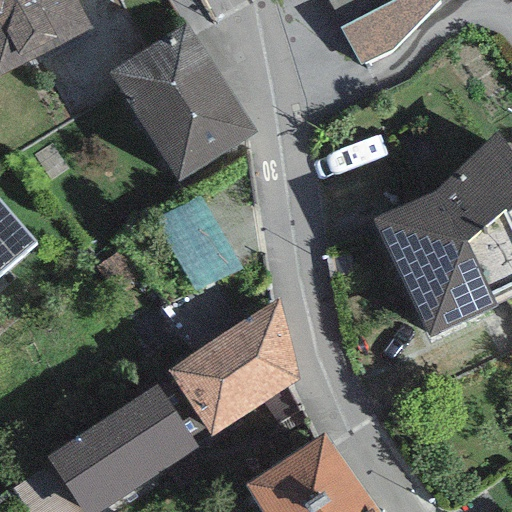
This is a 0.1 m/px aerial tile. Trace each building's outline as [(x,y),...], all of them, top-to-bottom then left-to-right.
[(0,0),(0,88),(92,41),(70,0),(0,0)] [(363,81),(450,36),(432,2),(345,46),(363,81)] [(186,39),(108,91),(178,195),(256,143),(186,39)] [(373,233),(427,352),(495,319),(491,313),(511,302),(511,162),(499,142),(437,206),(373,233)] [(0,283),(38,251),(0,204),(0,283)] [(212,225),(171,247),(202,306),(244,283),(212,225)] [(279,309),(169,382),(209,450),(301,390),(279,309)] [(156,396),(44,468),(72,511),(115,511),(197,459),(156,396)] [(370,511),(326,446),(243,502),(250,511),(370,511)]
